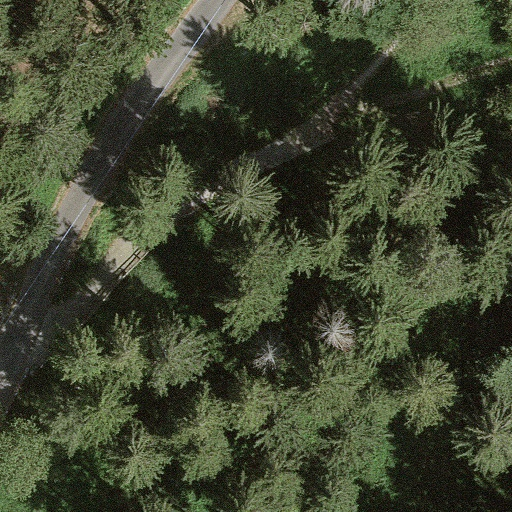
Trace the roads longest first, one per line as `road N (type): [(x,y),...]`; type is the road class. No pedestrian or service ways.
road 1 (unclassified): [(198,0),(0,369)]
road 2 (track): [(344,82),(160,209),(84,223)]
road 3 (track): [(511,63),(344,82)]
